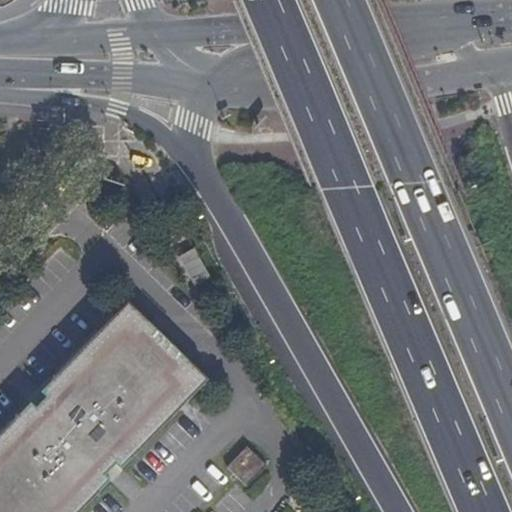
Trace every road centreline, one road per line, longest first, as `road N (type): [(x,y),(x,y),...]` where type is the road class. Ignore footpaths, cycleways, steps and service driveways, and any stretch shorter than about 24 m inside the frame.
road 1 (motorway): [(264,0),(479,511)]
road 2 (motorway): [(511,420),(332,0)]
road 3 (motorway): [(190,165),(397,511)]
road 4 (primary): [(218,83),(262,91),(382,88),(486,70)]
road 5 (primary): [(0,77),(218,83)]
road 6 (motorway): [(0,98),(115,110),(169,139),(190,165)]
road 7 (primary): [(441,21),(288,29)]
road 8 (primary): [(288,29),(155,34)]
